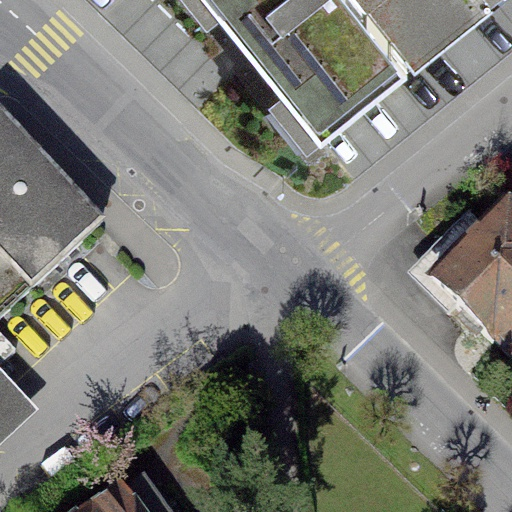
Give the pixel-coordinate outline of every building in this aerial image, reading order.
[(511,2),(511,0),(198,0),(321,143),(511,2)] [(0,315),(95,228),(25,153),(11,166),(0,176),(0,315)] [(511,368),(511,226),(500,214),(479,236),(468,225),(417,277),(428,289),(424,293),(447,315),(511,368)] [(0,445),(29,417),(0,387),(0,445)] [(157,511),(138,486),(117,502),(114,498),(94,511),(157,511)]
